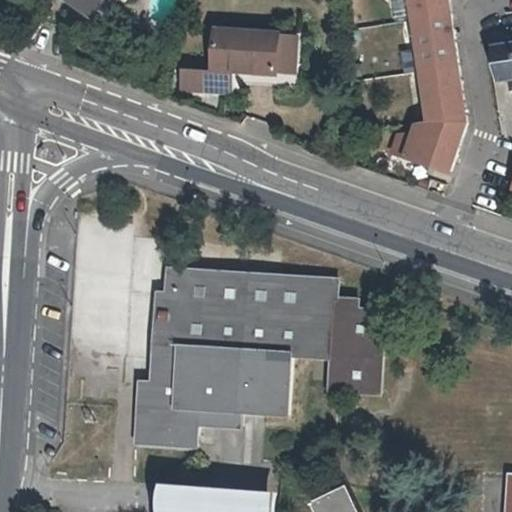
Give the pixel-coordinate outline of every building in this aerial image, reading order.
[(105,0),(71,0),(94,17),(105,0)] [(414,0),(418,20),(454,15),(451,0),(414,0)] [(454,15),(418,20),(425,71),(461,66),(454,15)] [(279,34),(250,33),(224,31),(220,31),(216,65),(186,64),(185,91),(221,93),(234,93),(235,74),(251,75),(277,76),(279,34)] [(501,80),(509,80),(511,79),(511,39),(503,40),(504,47),(496,48),(501,80)] [(461,66),(425,71),(433,122),(469,117),(461,66)] [(469,117),(421,124),(409,158),(453,174),(470,124),(469,117)] [(159,293),(153,384),(143,383),(138,445),(197,448),(200,413),(291,417),(295,359),(336,361),(334,389),(380,393),(385,313),(359,311),(360,301),(339,300),(340,282),(168,272),(166,294),(159,293)] [(289,511),(291,491),(169,482),(166,511),(289,511)] [(327,507),(329,511),(371,511),(362,491),(327,507)]
